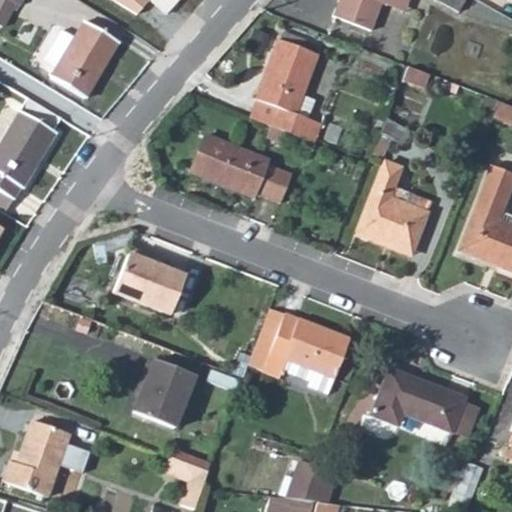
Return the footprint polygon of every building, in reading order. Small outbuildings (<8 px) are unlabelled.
[(0,0),(0,17),(8,0),(0,0)] [(134,0),(112,0),(133,11),(139,4),(134,0)] [(141,0),(159,14),(170,0),(141,0)] [(332,0),(327,18),(364,31),(373,0),(379,0),(399,5),(400,0),(332,0)] [(472,1),(469,0),(428,0),(464,18),(472,1)] [(64,27),(48,54),(60,61),(53,73),(85,93),(120,37),(87,18),(77,34),(64,27)] [(261,134),(307,150),(315,129),(288,119),(308,59),(269,46),(247,107),(240,127),(261,134)] [(396,68),(391,82),(413,89),(415,85),(418,76),(396,68)] [(22,108),(51,124),(57,113),(28,97),(22,108)] [(506,108),(486,100),(480,115),(501,122),(506,108)] [(16,109),(0,135),(0,189),(10,195),(17,183),(21,185),(52,130),(16,109)] [(197,146),(185,182),(248,203),(249,199),(275,209),(285,181),(259,171),(261,167),(197,146)] [(373,171),(348,243),(405,262),(406,261),(419,221),(384,208),(387,198),(394,178),(373,171)] [(476,171),(448,254),(511,275),(511,230),(486,222),(501,180),(476,171)] [(0,189),(0,210),(1,211),(10,195),(0,189)] [(387,198),(384,208),(419,221),(423,209),(387,198)] [(119,253),(106,289),(163,310),(177,273),(119,253)] [(265,317),(245,373),(260,378),(280,322),(265,317)] [(280,322),(260,378),(273,383),(275,379),(279,367),(327,382),(341,343),(280,322)] [(147,360),(128,413),(169,427),(188,374),(147,360)] [(279,367),(275,379),(300,387),(299,392),(321,400),(327,382),(279,367)] [(378,370),(361,419),(382,426),(386,415),(446,436),(447,435),(457,406),(459,401),(378,370)] [(473,412),(457,406),(447,435),(463,440),(473,412)] [(511,415),(500,448),(511,452),(511,415)] [(6,463),(0,483),(46,497),(55,464),(79,471),(85,450),(61,443),(64,433),(26,422),(13,466),(6,463)] [(464,461),(449,508),(460,511),(466,511),(481,466),(464,461)] [(297,463),(285,500),(303,502),(315,469),(297,463)] [(169,466),(163,483),(188,491),(202,492),(207,480),(169,466)] [(315,469),(303,502),(316,504),(325,505),(334,475),(315,469)] [(195,511),(202,492),(188,491),(180,511),(195,511)] [(272,499),(268,511),(313,511),(316,504),(303,502),(285,500),(272,499)]
